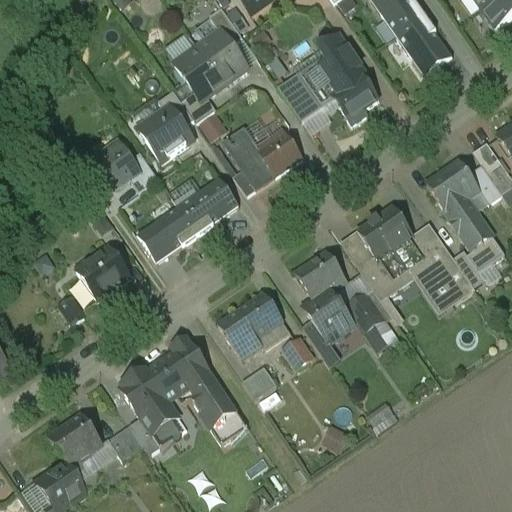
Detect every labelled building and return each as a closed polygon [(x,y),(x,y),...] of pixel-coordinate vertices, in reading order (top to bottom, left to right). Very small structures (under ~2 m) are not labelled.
[(235,0),(251,21),(281,0),(235,0)] [(367,0),(396,43),(424,23),(408,0),(367,0)] [(471,0),(482,16),(504,0),(471,0)] [(511,0),(504,0),(482,16),(496,36),(511,24),(511,0)] [(242,45),(221,15),(210,24),(220,38),(221,38),(231,52),(242,45)] [(241,15),(231,19),(239,37),(248,33),(241,15)] [(424,23),(396,43),(425,84),(453,65),(424,23)] [(231,52),(221,38),(220,38),(198,54),(225,92),(248,76),(231,52)] [(320,59),(274,89),(296,121),(331,98),(348,123),(364,112),(361,107),(374,98),(358,74),(360,73),(337,39),(316,53),(320,59)] [(225,92),(198,54),(174,71),(195,99),(201,109),(207,105),(225,92)] [(280,63),(271,68),(279,83),(288,78),(280,63)] [(207,105),(201,109),(195,99),(181,109),(186,117),(196,131),(216,117),(207,105)] [(170,114),(138,136),(162,169),(190,150),(181,136),(184,134),(170,114)] [(274,142),(256,154),(244,137),(225,150),(257,197),(275,184),(302,165),(287,142),(278,148),(274,142)] [(511,185),(487,150),(473,159),(482,172),(502,201),(511,193),(511,185)] [(139,178),(119,151),(100,164),(104,169),(92,177),(108,200),(139,178)] [(460,168),(426,191),(446,219),(446,218),(466,205),(478,196),(479,196),(469,181),(460,168)] [(482,172),(469,181),(479,196),(478,196),(488,210),(502,201),(482,172)] [(243,177),(233,184),(247,203),(257,197),(243,177)] [(208,194),(178,214),(198,242),(221,226),(218,221),(224,217),(208,194)] [(466,205),(446,218),(452,228),(450,229),(451,230),(453,229),(459,238),(457,239),(458,240),(460,239),(473,259),(467,262),(466,263),(478,280),(479,279),(505,262),(466,205)] [(198,242),(178,214),(149,235),(165,258),(171,254),(174,259),(198,242)] [(393,214),(358,238),(374,261),(377,266),(394,256),(401,250),(407,259),(418,252),(412,243),(413,242),(393,214)] [(452,266),(429,232),(413,242),(412,243),(418,252),(407,259),(401,250),(394,256),(410,279),(413,277),(427,298),(430,296),(439,308),(451,301),(457,310),(474,298),(472,295),(452,266)] [(101,255),(71,277),(90,305),(121,283),(101,255)] [(394,256),(377,266),(374,261),(356,273),(363,282),(380,307),(388,302),(397,296),(393,290),(410,279),(394,256)] [(464,258),(452,266),(472,295),(484,287),(479,279),(478,280),(466,263),(467,262),(464,258)] [(328,259),(296,279),(314,306),(331,296),(336,292),(340,297),(349,291),(328,259)] [(380,307),(363,282),(349,291),(340,297),(336,292),(331,296),(356,333),(359,331),(372,350),(393,336),(386,326),(391,323),(380,307)] [(331,296),(314,306),(315,307),(315,312),(308,318),(312,324),(330,350),(331,350),(356,333),(331,296)] [(60,310),(72,329),(88,318),(75,300),(60,310)] [(264,301),(218,332),(242,367),(261,354),(256,346),(283,329),(264,301)] [(404,327),(388,302),(380,307),(391,323),(397,332),(404,327)] [(330,350),(312,324),(300,332),(323,365),(336,357),(331,350),(330,350)] [(234,415),(188,344),(170,355),(174,361),(175,361),(194,391),(189,394),(196,404),(192,407),(209,432),(234,415)] [(299,346),(283,357),(296,377),(313,366),(299,346)] [(0,359),(0,384),(1,384),(0,382),(0,379),(10,373),(0,359)] [(144,381),(163,412),(169,408),(189,394),(194,391),(175,361),(174,361),(147,379),(144,381)] [(264,373),(242,388),(255,407),(277,392),(264,373)] [(163,412),(144,381),(147,379),(145,376),(122,392),(124,394),(120,396),(141,426),(152,419),(160,432),(177,421),(169,408),(163,412)] [(266,416),(284,405),(279,396),(261,407),(266,416)] [(390,408),(369,421),(380,438),(400,425),(390,408)] [(82,423),(49,445),(64,468),(73,480),(81,474),(78,469),(103,452),(82,423)] [(333,430),(324,448),(344,459),(353,441),(333,430)] [(130,433),(108,447),(122,468),(144,453),(130,433)] [(41,486),(41,489),(36,492),(49,511),(54,511),(61,507),(64,511),(67,511),(86,500),(73,480),(64,468),(57,473),(59,477),(51,482),(49,481),(46,481),(44,482),(42,484),(41,486)]
